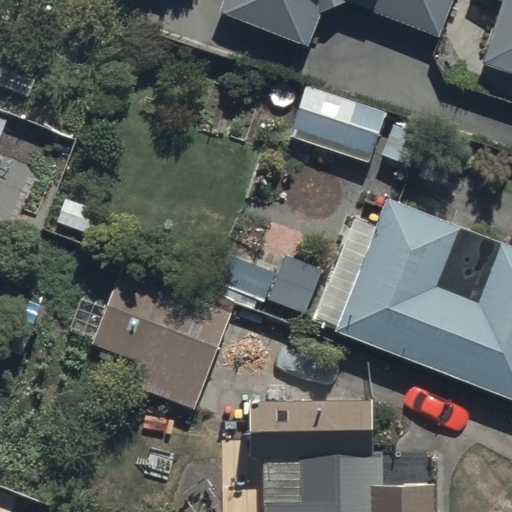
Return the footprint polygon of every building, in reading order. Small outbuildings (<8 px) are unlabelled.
[(217,0),(214,10),(309,49),(323,15),(346,5),(435,41),(451,0),(217,0)] [(511,0),(504,0),(480,78),(511,88),(511,0)] [(293,134),(403,180),(422,134),(311,89),(293,134)] [(329,332),(511,404),(511,248),(383,197),(329,332)] [(231,314),(117,275),(91,350),(141,367),(135,383),(200,405),(231,314)] [(375,393),(248,404),(257,511),(441,511),(439,480),(382,485),(375,393)]
